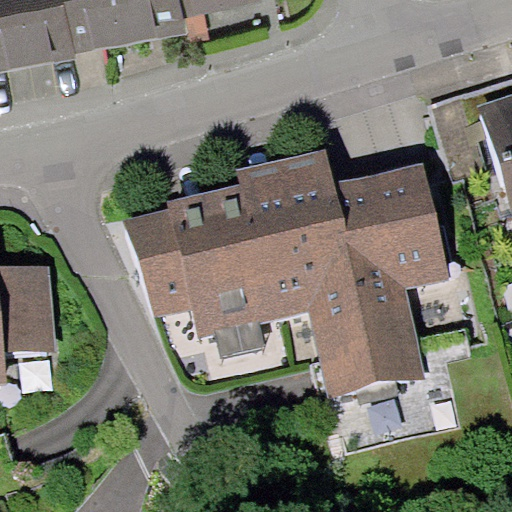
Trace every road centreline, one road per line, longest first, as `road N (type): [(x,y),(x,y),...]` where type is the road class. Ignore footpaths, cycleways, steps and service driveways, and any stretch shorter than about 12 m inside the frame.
road 1 (residential): [(257,511),(221,484),(150,380),(53,146)]
road 2 (residential): [(386,50),(53,146)]
road 3 (residential): [(511,9),(386,50)]
